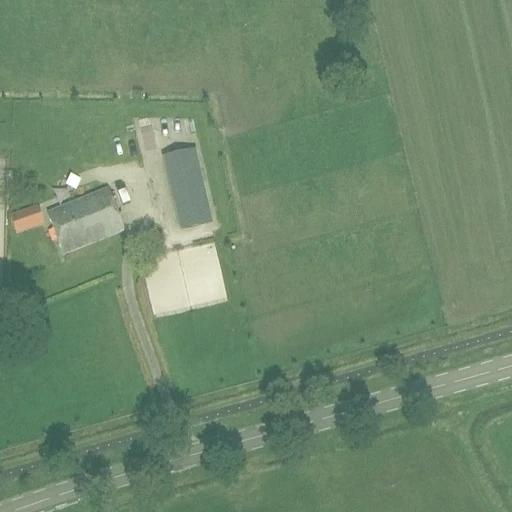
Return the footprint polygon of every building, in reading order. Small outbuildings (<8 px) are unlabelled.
[(85,157),(133,157),(133,126),(85,126),(85,157)] [(166,158),(182,230),(209,224),(192,152),(166,158)] [(126,214),(139,211),(134,188),(121,191),(126,214)] [(62,256),(123,231),(108,189),(47,214),(62,256)] [(17,232),(41,224),(36,209),(12,218),(17,232)]
